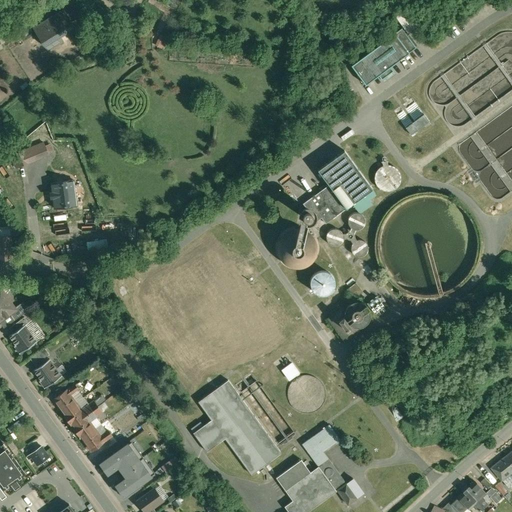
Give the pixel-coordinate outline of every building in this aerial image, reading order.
[(112,0),(129,12),(138,0),(112,0)] [(65,10),(34,30),(45,46),(75,27),(65,10)] [(417,27),(404,10),(396,16),(408,33),(417,27)] [(129,29),(118,21),(106,35),(117,44),(129,29)] [(402,28),(351,65),(366,84),(379,75),(382,79),(394,70),(391,66),(416,47),(402,28)] [(165,48),(168,37),(159,34),(156,45),(165,48)] [(430,121),(412,97),(410,99),(407,95),(403,99),(405,102),(403,104),(415,120),(413,122),(418,129),(430,121)] [(413,122),(401,106),(394,111),(411,134),(418,129),(413,122)] [(45,146),(34,151),(37,158),(48,153),(45,146)] [(26,150),(13,155),(18,167),(31,162),(31,161),(28,153),(27,153),(26,150)] [(373,189),(345,150),(318,169),(329,184),(346,208),(373,189)] [(34,151),(28,153),(31,161),(37,158),(34,151)] [(376,172),(375,178),(375,183),(378,187),(383,191),(388,192),(393,191),(398,188),(401,184),(402,178),(401,173),(398,168),(394,165),(389,164),(388,159),(387,160),(387,159),(387,158),(387,157),(386,156),(385,156),(384,156),(383,156),(383,157),(382,158),(383,159),(383,160),(384,160),(383,160),(383,165),(379,168),(376,172)] [(74,180),(52,183),(55,208),(62,208),(63,211),(68,211),(68,207),(77,206),(74,180)] [(329,184),(303,203),(307,209),(306,209),(304,209),(304,210),(303,211),(303,212),(302,213),(302,214),(302,215),(303,216),(303,217),(304,218),(305,218),(306,219),(308,219),(309,219),(311,218),(312,217),(312,216),(316,221),(322,217),(326,223),(346,208),(329,184)] [(362,214),(360,213),(359,212),(357,212),(355,212),(353,213),(352,214),(351,214),(350,215),(349,217),(349,218),(349,219),(348,221),(348,222),(349,223),(349,224),(350,226),(351,227),(350,230),(355,232),(356,229),(357,229),(359,229),(361,229),(362,228),(363,226),(364,225),(365,224),(365,222),(366,221),(365,219),(365,218),(364,216),(363,214),(362,214)] [(340,230),(339,229),(337,228),(335,228),(333,228),(332,229),(331,230),(330,230),(329,231),(328,233),(327,234),(327,235),(327,236),(327,238),(327,239),(328,241),(329,242),(330,244),(332,245),(333,245),(335,245),(337,245),(338,245),(339,244),(340,243),(342,242),(343,241),(343,239),(344,238),(347,238),(346,233),(343,233),(342,232),(341,231),(340,230)] [(103,229),(84,233),(85,240),(105,237),(103,229)] [(297,230),(295,231),(292,231),(290,232),(288,234),(286,235),(284,237),(283,238),(282,240),(281,242),(281,244),(280,246),(280,248),(280,250),(281,252),(281,254),(282,256),(283,257),(284,259),(285,260),(287,262),(289,263),(291,264),(293,265),(296,266),(299,266),(301,266),(304,265),(307,264),(309,262),(311,260),(312,259),(313,256),(314,254),(315,253),(315,251),(315,250),(316,248),(315,245),(315,244),(314,242),(314,241),(313,239),(312,237),(310,235),(308,234),(307,233),(305,232),(303,231),(300,230),(297,230)] [(350,230),(346,233),(347,238),(351,240),(355,237),(355,232),(350,230)] [(11,236),(0,237),(0,259),(13,258),(11,236)] [(363,239),(361,239),(360,239),(358,239),(357,239),(355,237),(351,240),(353,243),(352,245),(352,246),(351,247),(351,248),(352,249),(352,251),(353,253),(354,254),(355,255),(356,255),(357,256),(359,256),(360,256),(362,256),(364,256),(365,255),(366,254),(367,252),(368,251),(368,250),(368,249),(369,247),(368,246),(368,245),(367,243),(366,241),(364,240),(363,239)] [(318,294),(322,295),(326,294),(329,292),(332,290),(334,286),(335,282),(334,278),(332,275),(329,272),(325,270),(322,270),(318,271),(314,273),(312,276),(310,280),(310,284),(312,288),(314,291),(318,294)] [(364,292),(356,282),(347,289),(354,299),(364,292)] [(416,293),(412,292),(407,290),(401,302),(411,306),(420,308),(422,294),(416,293)] [(5,294),(1,297),(0,295),(0,321),(10,314),(16,309),(15,308),(10,301),(11,300),(7,295),(6,295),(5,294)] [(23,302),(15,308),(16,309),(10,314),(15,320),(29,310),(23,302)] [(349,305),(348,307),(346,308),(345,311),(343,308),(329,318),(345,340),(360,330),(357,327),(361,326),(363,325),(365,324),(366,323),(367,322),(368,320),(369,319),(369,317),(370,316),(370,314),(370,311),(369,309),(368,308),(368,307),(367,306),(365,304),(363,303),(362,302),(359,302),(357,302),(355,302),(353,302),(352,303),(350,304),(349,305)] [(25,317),(19,321),(19,322),(23,327),(25,325),(26,325),(29,323),(25,317)] [(19,321),(10,328),(14,333),(23,327),(19,322),(19,321)] [(14,333),(10,336),(16,345),(15,346),(20,354),(37,341),(26,325),(25,325),(23,327),(14,333)] [(271,333),(254,346),(262,358),(280,345),(271,333)] [(50,354),(45,348),(40,351),(45,358),(50,354)] [(40,351),(31,358),(38,368),(47,361),(45,358),(40,351)] [(38,368),(34,370),(41,380),(40,381),(45,388),(62,376),(50,359),(47,361),(38,368)] [(289,380),(301,372),(293,361),(281,368),(289,380)] [(208,451),(224,439),(251,475),(282,452),(229,379),(198,402),(211,420),(194,432),(208,451)] [(75,384),(68,390),(72,395),(79,390),(75,384)] [(64,413),(78,404),(72,395),(68,390),(54,399),(64,413)] [(94,401),(82,410),(86,415),(90,421),(103,412),(94,401)] [(78,404),(64,413),(64,414),(72,426),(86,415),(82,410),(78,404)] [(403,416),(397,408),(393,411),(399,419),(403,416)] [(81,437),(95,428),(90,421),(86,415),(72,426),(81,438),(81,437)] [(330,424),(303,444),(319,466),(333,484),(343,477),(323,451),(340,439),(330,424)] [(95,428),(81,437),(91,451),(105,441),(101,436),(95,428)] [(109,430),(101,436),(105,441),(113,436),(109,430)] [(128,443),(102,461),(110,472),(118,466),(122,471),(139,459),(128,443)] [(0,446),(0,460),(17,484),(19,483),(17,480),(26,474),(7,449),(4,444),(0,446)] [(43,447),(31,455),(38,465),(49,457),(46,452),(46,451),(43,447)] [(511,466),(505,457),(492,467),(502,480),(511,473),(511,475),(511,466)] [(139,459),(122,471),(126,476),(118,482),(126,493),(151,476),(139,459)] [(277,477),(286,490),(293,500),(285,506),(289,511),(307,511),(338,490),(338,489),(347,482),(343,477),(333,484),(319,466),(310,472),(301,459),(277,477)] [(17,484),(0,460),(0,483),(4,489),(6,488),(8,491),(13,487),(17,484)] [(355,477),(347,482),(357,497),(358,498),(366,492),(355,477)] [(475,481),(469,486),(466,488),(484,507),(488,504),(483,499),(481,500),(480,498),(486,493),(475,481)] [(357,497),(347,482),(338,489),(338,490),(348,504),(357,497)] [(463,491),(458,497),(451,503),(459,511),(461,511),(467,507),(469,509),(474,504),(480,511),(484,508),(484,507),(466,488),(463,491)] [(163,500),(155,489),(138,501),(146,511),(153,507),(163,500)] [(503,500),(496,492),(490,497),(497,505),(503,500)] [(459,511),(451,503),(450,501),(442,508),(450,511),(459,511)]
